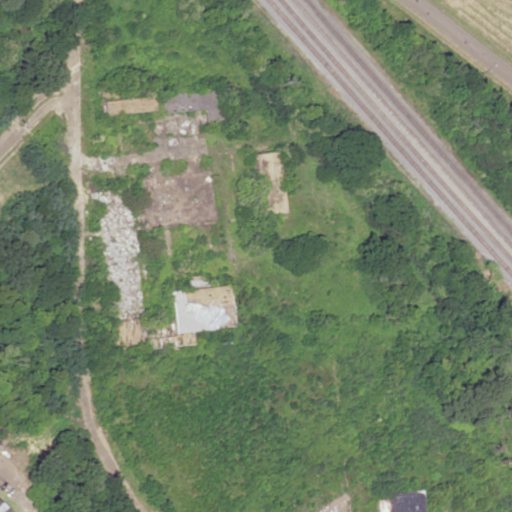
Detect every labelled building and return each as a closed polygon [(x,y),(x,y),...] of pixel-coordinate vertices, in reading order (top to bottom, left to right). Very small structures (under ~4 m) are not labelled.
[(150,114),(198,109),(199,126),(214,124),(211,88),(148,94),(150,114)] [(94,101),(96,115),(145,110),(144,96),(94,101)] [(249,153),(252,214),(276,213),(273,152),(249,153)] [(161,291),(166,333),(225,327),(221,285),(161,291)] [(418,511),(416,490),(370,495),(372,511),(418,511)]
